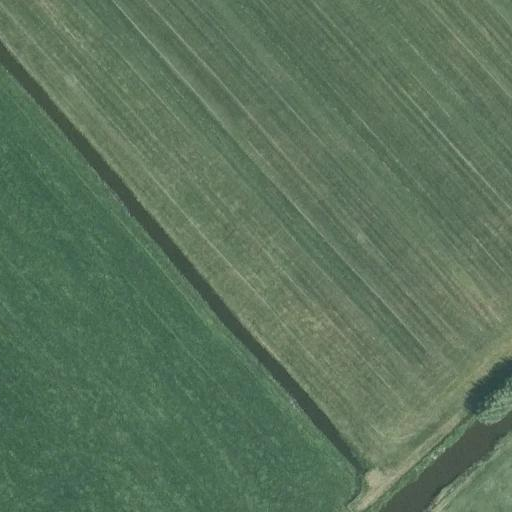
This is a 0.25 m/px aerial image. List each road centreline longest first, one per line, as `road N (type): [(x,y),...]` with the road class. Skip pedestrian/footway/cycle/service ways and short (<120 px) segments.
road 1 (track): [(354,511),(511,372)]
road 2 (track): [(353,511),(253,387)]
